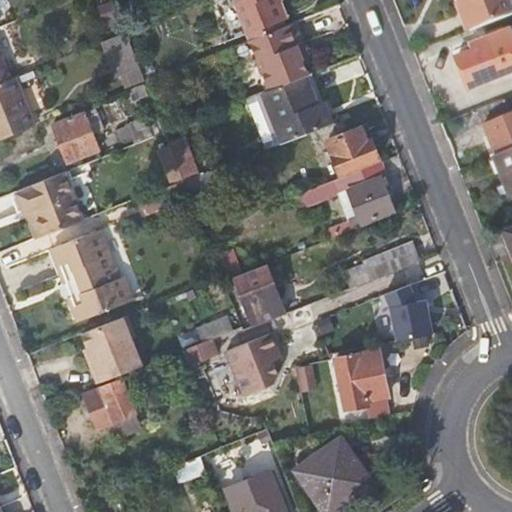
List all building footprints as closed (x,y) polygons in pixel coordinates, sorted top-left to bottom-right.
[(237,0),(252,39),(285,26),(283,20),(286,19),(279,0),(237,0)] [(457,0),(469,30),(511,12),(511,8),(508,0),(457,0)] [(309,56),(296,22),(285,26),(252,39),(251,39),(271,90),(307,75),(311,74),(305,58),(309,56)] [(472,47),(454,54),(467,90),(511,71),(511,26),(470,42),(472,47)] [(127,32),(102,43),(115,78),(141,68),(127,32)] [(0,81),(9,78),(0,52),(0,81)] [(318,103),(307,75),(271,90),(235,104),(254,153),(335,122),(327,101),(318,103)] [(0,138),(34,125),(15,76),(9,78),(0,81),(0,138)] [(94,133),(106,128),(97,107),(55,124),(70,161),(100,149),(94,133)] [(158,111),(128,124),(128,125),(115,130),(120,142),(125,140),(126,142),(133,138),(135,142),(165,130),(158,111)] [(496,154),(511,148),(511,111),(484,123),(496,154)] [(380,159),(372,138),(370,139),(364,124),(326,138),(340,175),(380,159)] [(186,136),(170,142),(171,145),(185,180),(201,174),(186,136)] [(171,145),(158,150),(172,185),(185,180),(171,145)] [(511,195),(511,148),(496,154),(493,155),(509,196),(511,195)] [(388,173),(384,161),(337,179),(342,192),(353,219),(356,227),(397,210),(384,175),(388,173)] [(201,174),(185,180),(190,194),(193,202),(224,190),(216,168),(201,174)] [(84,219),(65,170),(25,185),(26,188),(17,191),(25,210),(34,207),(44,234),(84,219)] [(342,192),(337,179),(295,195),(301,210),(329,198),(328,191),(337,187),(339,193),(342,192)] [(148,211),(190,194),(185,180),(172,185),(142,197),(148,211)] [(44,234),(34,207),(25,210),(36,238),(44,234)] [(356,227),(353,219),(330,229),(333,237),(357,229),(356,227)] [(51,249),(64,284),(112,265),(99,230),(51,249)] [(366,261),(373,280),(421,260),(414,241),(366,261)] [(232,249),(214,256),(223,279),(235,274),(241,272),(232,249)] [(366,261),(344,271),(351,288),(373,280),(366,261)] [(289,312),(269,262),(267,262),(241,272),(235,274),(254,325),(289,312)] [(117,277),(112,265),(64,284),(78,320),(135,297),(125,274),(117,277)] [(428,297),(418,299),(411,282),(386,292),(391,304),(398,339),(434,332),(428,297)] [(74,322),(78,320),(64,284),(59,285),(74,322)] [(127,314),(83,332),(88,345),(95,364),(101,379),(142,364),(132,336),(136,335),(127,314)] [(228,315),(197,327),(202,340),(234,328),(228,315)] [(278,347),(271,332),(227,350),(244,394),(275,381),(278,372),(274,361),(270,351),(278,347)] [(215,337),(190,347),(196,361),(221,352),(215,337)] [(95,364),(88,345),(84,347),(91,365),(95,364)] [(270,351),(274,361),(282,358),(278,347),(270,351)] [(370,403),(369,398),(391,394),(383,348),(338,356),(347,407),(370,403)] [(301,389),(313,386),(308,362),(297,364),(301,389)] [(110,423),(137,412),(123,376),(85,392),(99,427),(110,423)] [(143,428),(137,412),(110,423),(115,439),(143,428)] [(296,469),(327,511),(332,511),(374,481),(341,435),(296,469)] [(201,456),(173,466),(179,483),(207,473),(201,456)] [(236,511),(289,511),(273,469),(227,488),(236,511)]
